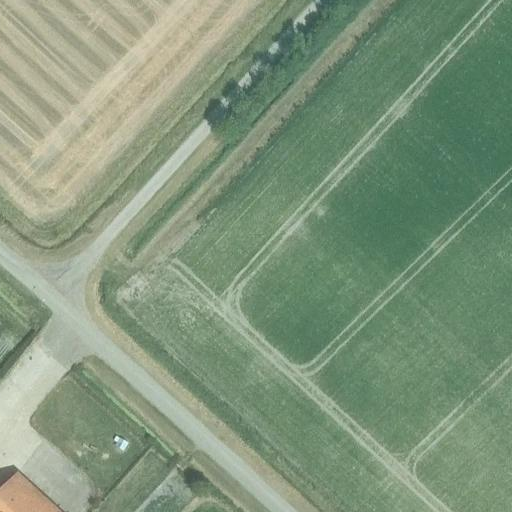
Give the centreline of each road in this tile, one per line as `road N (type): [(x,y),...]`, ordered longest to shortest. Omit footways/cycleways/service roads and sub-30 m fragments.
road 1 (unclassified): [(52,298),(324,0)]
road 2 (unclassified): [(284,511),(52,298)]
